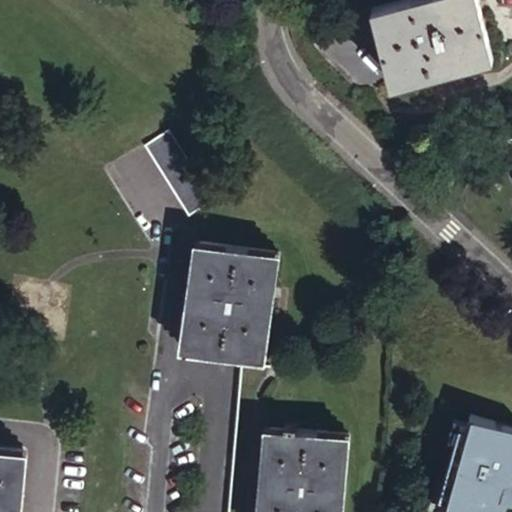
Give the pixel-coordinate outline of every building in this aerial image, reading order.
[(396,0),(375,5),(394,80),(495,55),(481,0),(396,0)] [(166,132),(146,146),(191,213),(211,200),(166,132)] [(181,346),(242,351),(267,352),(275,245),(189,239),(181,346)] [(267,352),(242,351),(229,511),(253,511),(261,416),(267,352)] [(511,511),(511,434),(471,425),(452,511),(511,511)] [(266,435),(260,511),(348,511),(354,442),(266,435)] [(0,446),(0,511),(23,511),(28,448),(0,446)]
